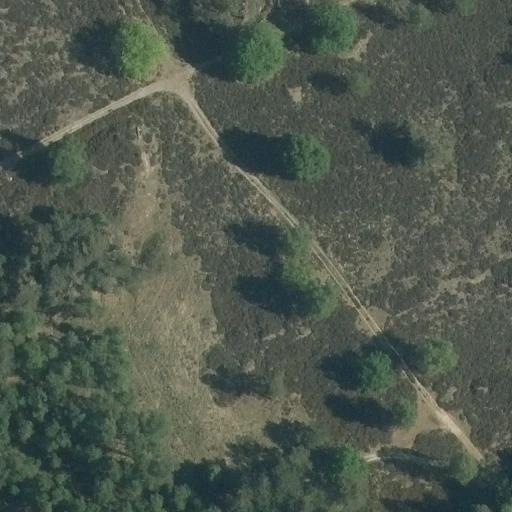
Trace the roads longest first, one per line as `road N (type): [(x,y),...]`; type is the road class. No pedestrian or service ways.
road 1 (track): [(0,170),(178,78),(492,476)]
road 2 (track): [(132,0),(178,78),(360,0)]
